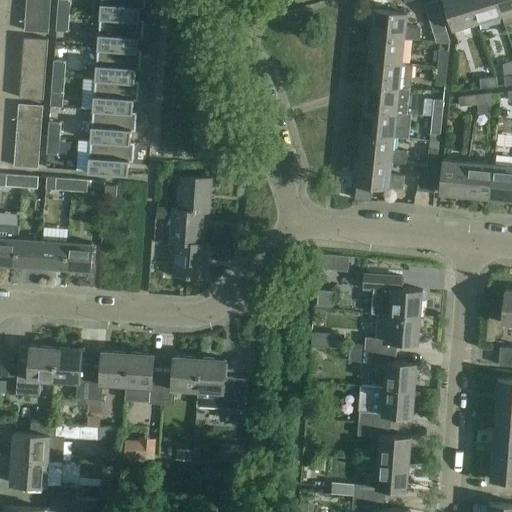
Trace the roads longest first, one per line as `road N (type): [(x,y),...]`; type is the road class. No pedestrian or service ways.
road 1 (residential): [(0,307),(193,315),(221,303),(296,217)]
road 2 (residential): [(449,511),(473,245)]
road 3 (residential): [(296,217),(232,15)]
road 4 (residential): [(296,217),(332,231),(473,245)]
